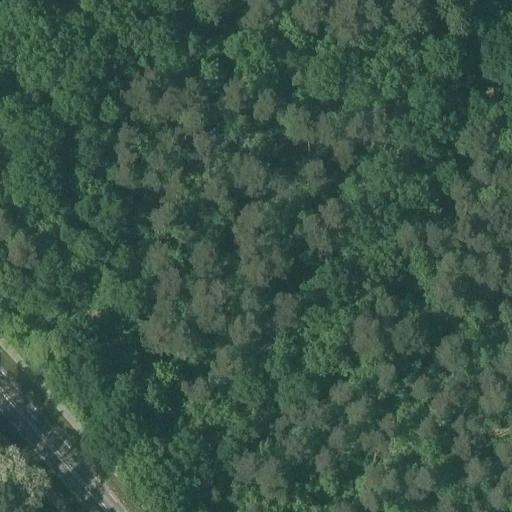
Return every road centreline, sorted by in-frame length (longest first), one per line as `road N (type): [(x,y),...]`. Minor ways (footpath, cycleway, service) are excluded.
road 1 (track): [(455,93),(0,1)]
road 2 (secondary): [(105,511),(0,391)]
